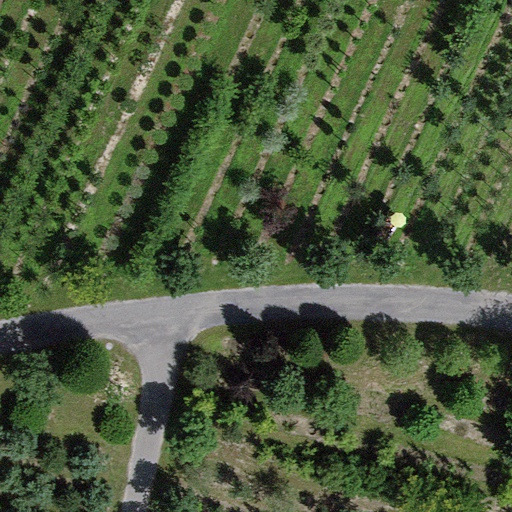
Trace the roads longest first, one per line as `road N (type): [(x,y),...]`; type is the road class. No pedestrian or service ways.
road 1 (track): [(511,317),(347,308),(156,324),(0,354)]
road 2 (track): [(156,324),(123,511)]
